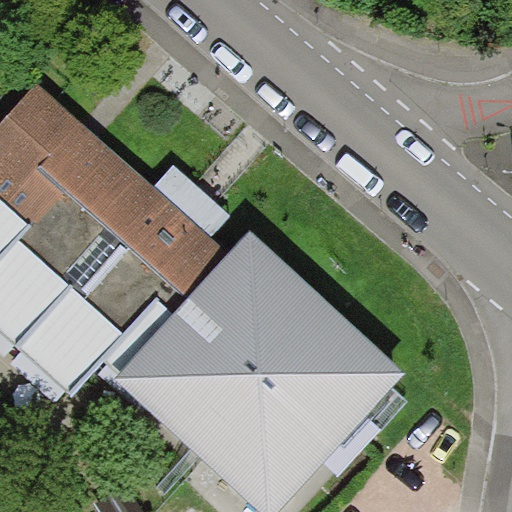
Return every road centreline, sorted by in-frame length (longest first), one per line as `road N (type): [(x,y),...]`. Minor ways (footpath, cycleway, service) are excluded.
road 1 (secondary): [(357,114),(511,252)]
road 2 (secondary): [(237,0),(357,114)]
road 3 (residential): [(511,96),(357,114)]
